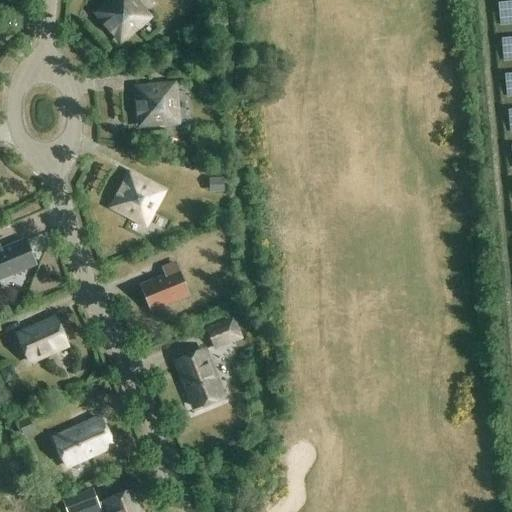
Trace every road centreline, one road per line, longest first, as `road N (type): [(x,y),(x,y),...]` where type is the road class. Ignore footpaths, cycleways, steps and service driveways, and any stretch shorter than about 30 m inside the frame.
road 1 (residential): [(187,511),(90,287),(50,161)]
road 2 (residential): [(42,64),(21,77),(14,118),(25,144),(50,161)]
